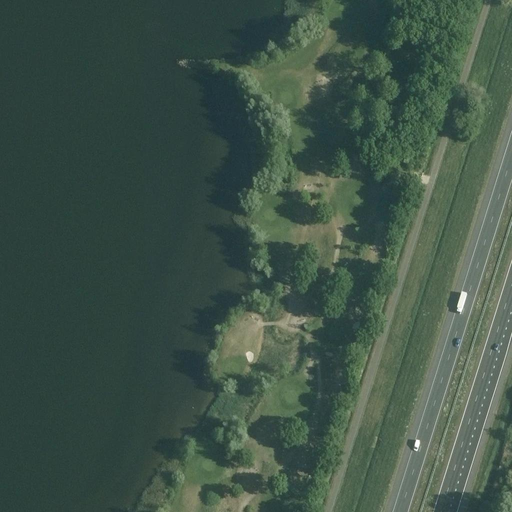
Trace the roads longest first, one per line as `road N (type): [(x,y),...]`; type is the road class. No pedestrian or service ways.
road 1 (motorway): [(511,150),(397,511)]
road 2 (motorway): [(440,511),(511,283)]
